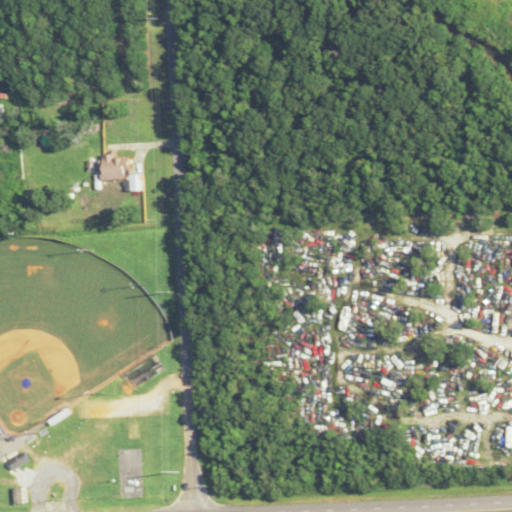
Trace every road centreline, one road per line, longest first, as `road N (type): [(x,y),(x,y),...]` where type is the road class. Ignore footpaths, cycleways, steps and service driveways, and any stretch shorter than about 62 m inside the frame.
road 1 (residential): [(193,511),(171,0)]
road 2 (secondary): [(392,511),(511,505)]
